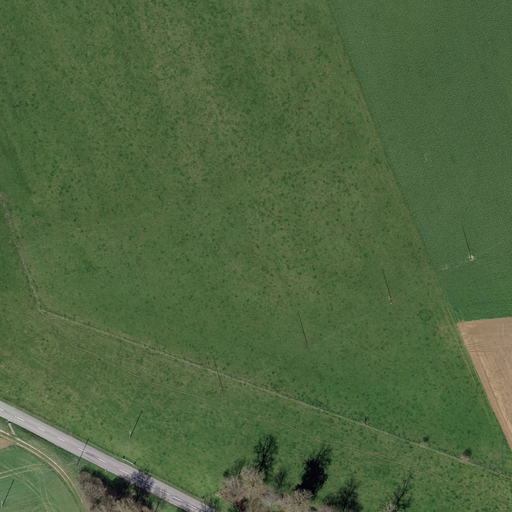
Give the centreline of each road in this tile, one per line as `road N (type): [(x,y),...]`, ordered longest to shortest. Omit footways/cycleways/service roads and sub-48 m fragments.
road 1 (tertiary): [(0,411),(201,511)]
road 2 (track): [(0,432),(52,462),(86,511)]
